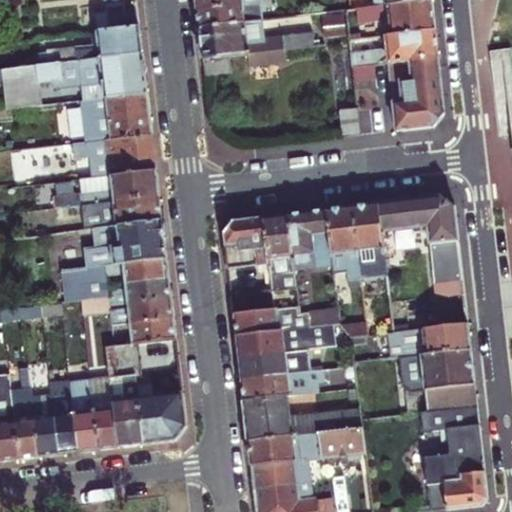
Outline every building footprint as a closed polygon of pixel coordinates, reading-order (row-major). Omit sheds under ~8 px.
[(199,0),(203,29),(246,24),(245,8),(261,6),(261,0),(267,0),(269,6),(296,3),(298,18),(328,15),(326,0),(199,0)] [(350,0),(352,12),(389,8),(388,0),(350,0)] [(390,17),(392,38),(438,33),(434,2),(389,8),(352,12),(348,12),(350,26),(384,23),(390,17)] [(105,6),(107,31),(127,29),(124,5),(105,6)] [(203,29),(209,78),(235,75),(233,58),(260,55),(300,50),(317,48),(315,34),(266,41),(264,22),(246,24),(203,29)] [(47,51),(49,66),(142,55),(138,27),(127,29),(107,31),(95,32),(97,45),(47,51)] [(353,54),(355,69),(441,59),(438,33),(392,38),(387,38),(388,52),(383,50),(353,54)] [(300,50),(260,55),(261,66),(301,61),(300,50)] [(83,103),(105,100),(147,96),(142,55),(49,66),(16,69),(18,87),(59,84),(60,90),(82,88),(83,103)] [(447,115),(441,59),(355,69),(357,82),(391,77),(394,92),(403,91),(404,105),(360,109),(363,137),(437,128),(447,115)] [(16,69),(0,70),(0,111),(12,110),(20,109),(18,87),(16,69)] [(147,96),(105,100),(83,103),(81,103),(85,144),(109,141),(152,136),(147,96)] [(363,137),(360,109),(343,112),(346,139),(363,137)] [(12,110),(0,111),(0,123),(13,122),(12,110)] [(91,165),(92,180),(156,172),(152,136),(109,141),(85,144),(73,145),(75,167),(91,165)] [(37,180),(36,150),(13,151),(14,181),(37,180)] [(55,210),(61,209),(159,198),(156,172),(92,180),(79,181),(80,197),(55,199),(55,210)] [(444,197),(381,205),(386,246),(402,244),(401,231),(431,227),(433,246),(461,242),(457,208),(444,197)] [(159,198),(61,209),(63,224),(32,228),(32,237),(56,234),(93,229),(162,221),(159,198)] [(356,208),(365,281),(390,278),(386,246),(381,205),(356,208)] [(365,281),(356,208),(329,211),(335,254),(335,256),(348,254),(353,289),(366,288),(365,281)] [(329,211),(291,216),(299,283),(301,299),(302,310),(303,318),(312,317),(309,290),(325,288),(321,255),(335,254),(329,211)] [(276,292),(277,292),(281,291),(281,286),(299,283),(291,216),(265,219),(273,275),(276,292)] [(227,234),(231,271),(256,268),(257,277),(273,275),(265,219),(236,223),(227,234)] [(162,221),(93,229),(96,251),(84,252),(86,269),(104,267),(124,264),(167,259),(162,221)] [(167,259),(124,264),(127,284),(169,280),(167,259)] [(65,305),(80,303),(108,300),(106,287),(104,267),(86,269),(60,273),(65,305)] [(127,284),(130,304),(171,300),(169,280),(127,284)] [(234,298),(237,318),(302,310),(301,299),(279,302),(277,292),(276,292),(234,298)] [(171,300),(130,304),(133,324),(174,319),(171,300)] [(239,338),(283,332),(282,321),(303,318),(302,310),(237,318),(239,338)] [(174,319),(133,324),(112,326),(114,339),(135,338),(136,346),(176,342),(174,319)] [(391,360),(402,359),(474,350),(471,324),(397,334),(398,348),(389,349),(391,360)] [(372,337),(370,326),(347,328),(357,340),(372,337)] [(239,338),(242,360),(312,352),(310,339),(331,336),(331,327),(314,329),(283,332),(239,338)] [(132,346),(134,365),(179,359),(176,342),(136,346),(132,346)] [(112,380),(136,377),(134,365),(132,346),(115,348),(107,349),(112,380)] [(430,392),(432,414),(480,408),(474,350),(402,359),(406,387),(414,394),(430,392)] [(242,360),(244,381),(293,376),(291,366),(308,363),(307,360),(313,359),(312,352),(242,360)] [(244,381),(247,403),(291,398),(312,396),(310,384),(316,383),(315,373),(293,376),(244,381)] [(112,380),(120,448),(145,445),(139,398),(136,377),(112,380)] [(100,450),(120,448),(112,380),(91,382),(100,450)] [(100,450),(91,382),(70,385),(72,400),(79,453),(100,450)] [(363,390),(336,393),(339,420),(366,416),(364,404),(363,390)] [(183,394),(139,398),(145,445),(176,441),(187,428),(183,394)] [(247,403),(252,444),(367,429),(366,421),(366,416),(339,420),(294,426),(291,398),(247,403)] [(53,403),(53,405),(60,455),(79,453),(72,400),(53,403)] [(60,455),(53,405),(33,407),(40,457),(60,455)] [(40,457),(33,407),(13,410),(20,460),(40,457)] [(480,408),(432,414),(425,414),(428,433),(451,430),(455,457),(428,460),(430,479),(488,473),(480,408)] [(0,461),(20,460),(13,410),(0,411),(0,461)] [(312,461),(370,455),(368,437),(367,429),(252,444),(259,511),(321,511),(320,499),(314,500),(313,495),(316,495),(312,461)] [(387,435),(368,437),(370,455),(371,463),(390,460),(387,435)] [(433,511),(441,511),(485,507),(491,499),(488,473),(430,479),(431,487),(447,485),(449,495),(432,496),(433,511)]
